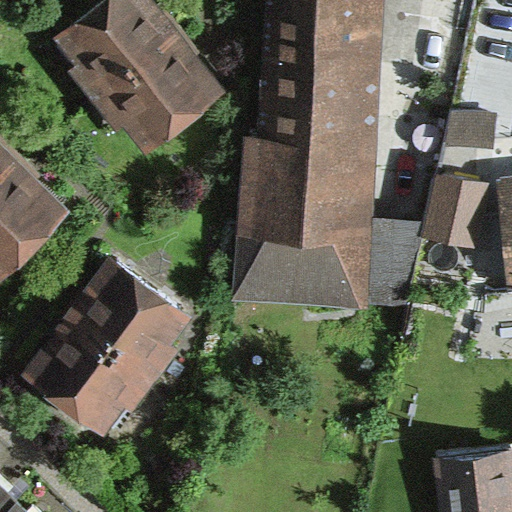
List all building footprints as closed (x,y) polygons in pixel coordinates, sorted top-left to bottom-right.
[(179,30),(153,0),(102,0),(55,40),(102,95),(179,30)] [(383,0),(270,0),(260,132),(247,131),(234,286),(359,296),(383,0)] [(226,86),(179,30),(102,95),(149,151),(226,86)] [(495,120),(453,114),(448,142),(496,141),(495,120)] [(0,165),(11,154),(0,142),(0,165)] [(0,266),(62,203),(11,154),(0,165),(0,266)] [(486,180),(437,171),(421,285),(470,293),(486,180)] [(511,175),(500,176),(510,288),(486,290),(487,332),(511,330),(511,332),(511,175)] [(188,307),(113,252),(74,307),(148,361),(188,307)] [(74,307),(30,365),(105,420),(148,361),(74,307)] [(511,511),(511,459),(511,444),(440,451),(445,511),(511,511)] [(0,509),(15,494),(0,480),(0,509)] [(33,511),(15,494),(0,509),(0,511),(33,511)]
